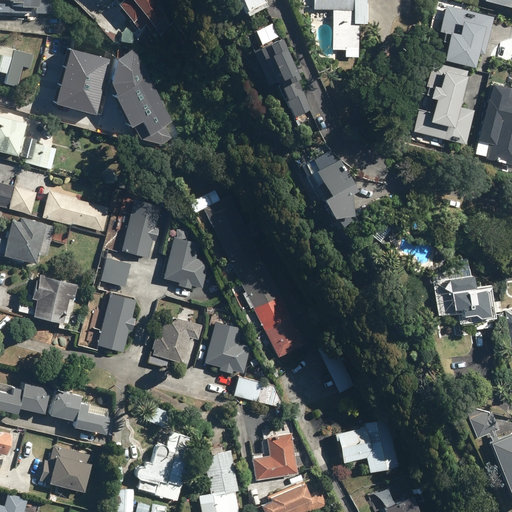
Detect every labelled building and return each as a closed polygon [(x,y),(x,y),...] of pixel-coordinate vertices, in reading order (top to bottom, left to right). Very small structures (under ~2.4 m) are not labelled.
[(0,0),(0,13),(15,14),(21,14),(27,14),(27,9),(33,9),(33,0),(0,0)] [(34,0),(34,14),(55,15),(55,0),(34,0)] [(153,0),(121,0),(115,6),(136,32),(143,26),(147,31),(164,17),(155,7),(158,5),(153,0)] [(260,0),(233,0),(241,18),(264,8),(260,0)] [(310,0),(311,11),(330,11),(329,58),(336,58),(336,50),(342,51),(342,58),(355,58),(356,25),(362,25),(362,0),(310,0)] [(511,0),(473,0),(511,11),(511,0)] [(443,35),(436,62),(467,70),(477,29),(484,31),(488,17),(443,6),(437,33),(443,35)] [(250,31),(255,44),(275,36),(270,23),(250,31)] [(72,28),(55,27),(55,35),(72,36),(72,28)] [(309,111),(279,41),(250,53),(264,87),(274,83),(290,119),(309,111)] [(109,55),(65,44),(50,99),(93,111),(109,55)] [(32,56),(0,47),(0,73),(6,75),(3,83),(15,87),(21,67),(29,70),(32,56)] [(168,133),(124,47),(112,53),(104,85),(132,136),(154,142),(168,133)] [(469,112),(451,107),(458,79),(460,79),(461,72),(428,63),(408,141),(439,149),(441,142),(460,147),(469,112)] [(511,91),(489,85),(474,141),(485,144),(481,160),(511,168),(511,166),(511,91)] [(23,124),(0,118),(0,154),(15,158),(23,124)] [(54,149),(27,143),(22,163),(49,170),(54,149)] [(353,192),(336,161),(335,162),(326,144),(292,162),(315,205),(326,199),(329,205),(353,192)] [(423,184),(396,183),(395,208),(422,209),(423,184)] [(9,188),(0,186),(0,205),(5,206),(9,188)] [(34,193),(12,188),(6,211),(28,216),(34,193)] [(227,196),(218,201),(213,190),(185,204),(191,216),(201,211),(250,309),(277,296),(227,196)] [(77,198),(47,191),(41,217),(101,232),(107,208),(76,200),(77,198)] [(158,207),(132,201),(120,253),(145,259),(149,242),(153,242),(157,230),(153,229),(158,207)] [(377,243),(392,227),(381,217),(366,232),(377,243)] [(17,223),(9,221),(5,241),(0,239),(0,254),(1,255),(1,257),(34,265),(44,225),(18,219),(17,223)] [(198,244),(171,238),(161,278),(201,288),(207,263),(194,260),(198,244)] [(432,243),(394,241),(393,264),(431,266),(432,243)] [(445,272),(427,274),(432,315),(453,312),(454,316),(467,314),(472,318),(484,316),(481,291),(483,288),(486,285),(469,287),(465,258),(443,261),(445,272)] [(128,265),(104,259),(98,283),(122,288),(128,265)] [(75,286),(38,277),(37,280),(33,279),(28,300),(35,301),(31,317),(61,325),(67,299),(72,300),(75,286)] [(133,301),(107,295),(94,347),(121,354),(126,332),(129,333),(132,319),(129,318),(133,301)] [(275,300),(252,311),(274,357),(301,344),(279,298),(275,300)] [(507,309),(501,310),(506,352),(511,351),(511,306),(507,307),(507,309)] [(149,356),(180,364),(186,338),(195,341),(199,324),(160,315),(149,356)] [(239,330),(213,323),(201,363),(240,374),(247,349),(234,345),(239,330)] [(316,348),(337,393),(352,386),(331,341),(316,348)] [(272,386),(236,377),(230,395),(278,409),(280,401),(272,386)] [(19,388),(0,384),(0,412),(13,415),(15,409),(40,414),(46,388),(20,383),(19,388)] [(84,406),(75,404),(76,397),(51,391),(45,417),(70,423),(69,429),(102,436),(106,418),(83,413),(84,406)] [(487,434),(489,441),(484,443),(510,507),(511,506),(511,432),(495,439),(492,432),(496,430),(488,411),(467,419),(474,439),(487,434)] [(394,466),(383,418),(359,423),(360,425),(355,426),(356,429),(331,434),(338,463),(362,457),(366,473),(394,466)] [(176,501),(191,437),(172,432),(167,431),(159,436),(156,443),(153,445),(151,447),(149,456),(145,458),(143,461),(140,465),(137,465),(132,468),(130,472),(132,477),(136,480),(133,491),(176,501)] [(9,435),(0,432),(0,455),(3,456),(9,435)] [(250,478),(293,473),(288,434),(263,438),(265,455),(247,458),(250,478)] [(42,460),(36,481),(79,493),(87,465),(89,465),(91,456),(52,445),(47,461),(42,460)] [(200,456),(207,493),(195,496),(198,511),(235,511),(232,492),(235,491),(227,451),(200,456)] [(266,501),(248,509),(249,511),(307,511),(326,504),(315,480),(304,485),(302,481),(265,497),(266,501)] [(124,488),(110,488),(110,509),(124,509),(124,488)] [(1,506),(0,505),(0,511),(21,511),(25,499),(5,493),(1,506)] [(413,511),(406,496),(378,508),(379,511),(413,511)]
